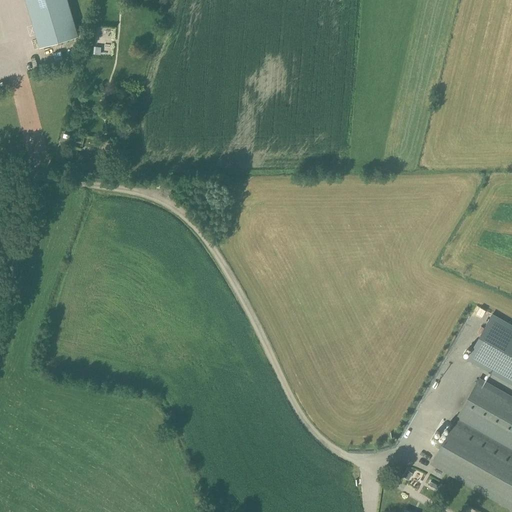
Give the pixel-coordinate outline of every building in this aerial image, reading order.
[(67,0),(25,0),(39,48),(78,37),(67,0)] [(79,143),(91,145),(92,138),(80,136),(79,143)] [(112,157),(102,154),(97,169),(107,172),(112,157)] [(511,325),(502,320),(493,314),(467,360),(511,385),(511,325)] [(511,396),(479,378),(430,465),(511,510),(511,396)]
